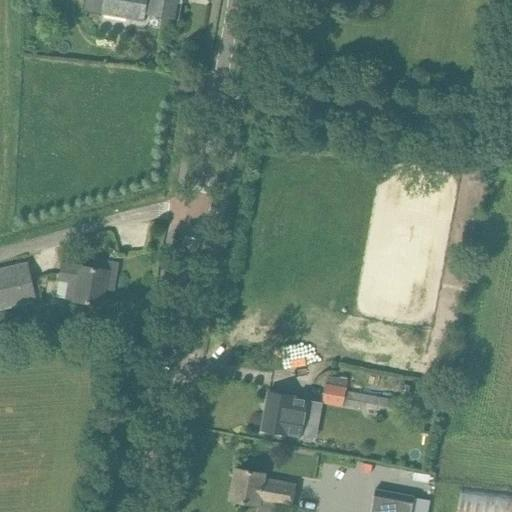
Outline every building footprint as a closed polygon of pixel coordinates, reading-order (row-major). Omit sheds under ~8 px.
[(102,0),(100,14),(124,18),(144,21),(145,14),(178,20),(181,0),(102,0)] [(58,280),(58,282),(67,284),(64,300),(82,303),(101,306),(104,290),(113,291),(118,263),(94,259),(93,268),(81,266),(80,267),(61,263),(58,280)] [(0,309),(36,302),(27,263),(0,269),(0,309)] [(11,349),(32,348),(31,332),(10,333),(11,349)] [(393,413),(395,401),(345,391),(347,380),(327,377),(322,402),(344,406),(344,404),(393,413)] [(430,388),(426,414),(444,417),(448,391),(430,388)] [(269,393),(262,430),(282,433),(284,434),(285,433),(300,436),(302,421),(306,399),(288,396),(269,393)] [(264,474),(235,469),(230,501),(259,506),(259,502),(292,508),(296,485),(263,479),(264,474)] [(511,511),(511,494),(461,489),(456,511),(511,511)] [(375,490),(370,511),(411,511),(413,499),(414,497),(375,490)]
